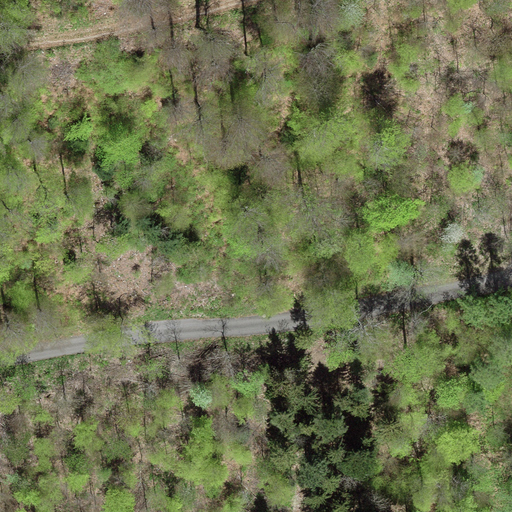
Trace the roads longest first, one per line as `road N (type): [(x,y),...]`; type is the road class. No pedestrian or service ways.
road 1 (unclassified): [(0,357),(157,331),(303,320),(511,280)]
road 2 (track): [(0,52),(259,0)]
